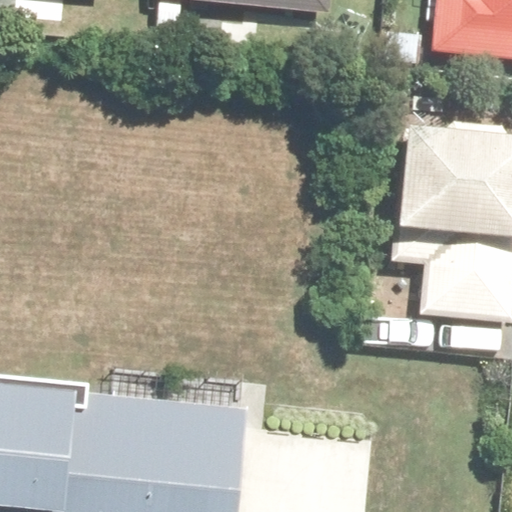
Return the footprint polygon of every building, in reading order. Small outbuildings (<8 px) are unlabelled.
[(0,0),(0,27),(39,30),(40,0),(0,0)] [(100,0),(97,50),(145,53),(146,42),(266,50),(269,0),(100,0)] [(511,0),(400,0),(399,15),(371,13),(364,101),(511,112),(511,0)] [(392,150),(374,150),(371,256),(358,256),(357,286),(387,287),(385,346),(491,349),(494,265),(511,265),(511,155),(497,155),(498,127),(392,124),(392,150)] [(100,353),(0,341),(0,511),(194,511),(197,488),(182,486),(194,387),(98,375),(100,353)]
